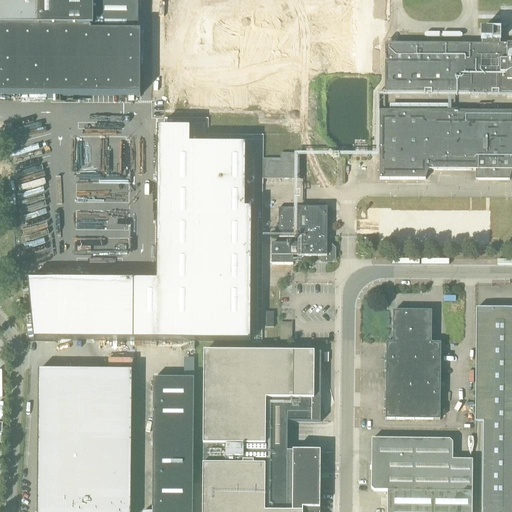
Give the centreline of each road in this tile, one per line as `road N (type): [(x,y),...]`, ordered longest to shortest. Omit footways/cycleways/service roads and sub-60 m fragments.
road 1 (unclassified): [(346,511),(351,285),(374,272),(511,273)]
road 2 (unknown): [(360,277),(345,231),(344,195),(354,186),(511,187)]
road 3 (unclassified): [(12,511),(23,356),(0,318)]
